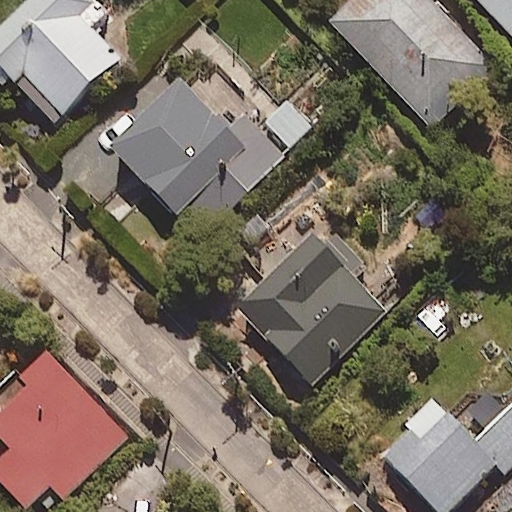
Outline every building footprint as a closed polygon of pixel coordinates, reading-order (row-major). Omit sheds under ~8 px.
[(138,0),(48,0),(0,51),(0,64),(30,93),(51,71),(90,108),(167,27),(138,0)] [(495,71),(431,0),(351,0),(329,20),(428,131),(495,71)] [(511,0),(478,0),(511,37),(511,0)] [(199,87),(112,180),(173,237),(209,197),(238,224),(312,144),(269,104),(245,130),(199,87)] [(317,230),(244,310),(324,381),(402,295),(374,269),(386,255),(351,224),(333,244),(317,230)] [(126,439),(42,359),(0,402),(0,451),(4,456),(0,460),(0,486),(25,510),(49,485),(66,501),(126,439)] [(438,400),(383,453),(439,511),(451,511),(500,465),(475,439),(438,400)] [(511,403),(475,439),(500,465),(509,474),(511,470),(511,403)]
